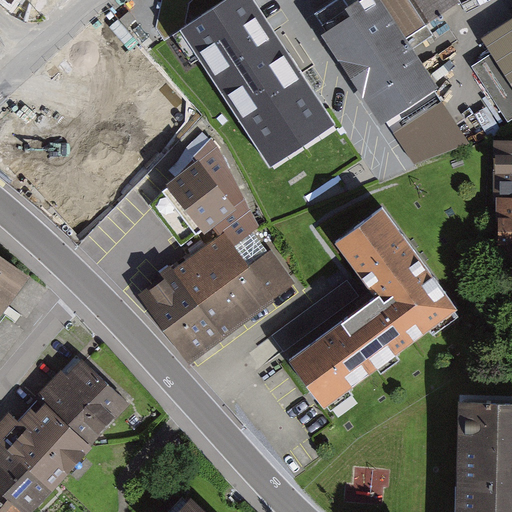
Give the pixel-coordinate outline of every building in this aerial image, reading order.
[(7,0),(33,16),(44,0),(7,0)] [(337,124),(257,0),(228,0),(187,27),(213,66),(206,70),(270,167),(337,124)] [(439,91),(378,0),(373,0),(354,13),(359,20),(331,39),(387,124),(439,91)] [(459,5),(455,0),(385,0),(409,37),(459,5)] [(511,31),(498,40),(511,61),(511,31)] [(92,49),(8,143),(51,182),(136,88),(92,49)] [(476,65),(511,122),(511,121),(511,85),(493,55),(476,65)] [(217,148),(211,140),(194,158),(197,163),(167,187),(170,190),(152,205),(183,247),(212,225),(220,238),(251,213),(217,148)] [(220,238),(143,299),(193,364),(294,284),(269,253),(247,271),(232,250),(259,227),(251,213),(220,238)] [(320,413),(453,315),(379,215),(335,248),(376,302),(287,368),(320,413)] [(31,277),(0,254),(0,317),(1,318),(31,277)] [(41,397),(94,447),(133,405),(83,358),(68,374),(62,368),(37,395),(41,397)] [(0,439),(54,489),(94,447),(41,397),(18,420),(11,413),(0,424),(0,439)] [(473,511),(511,511),(511,405),(476,405),(473,511)] [(0,490),(23,511),(34,511),(54,489),(0,439),(0,490)] [(0,511),(23,511),(0,490),(0,511)] [(207,511),(193,499),(180,511),(207,511)]
